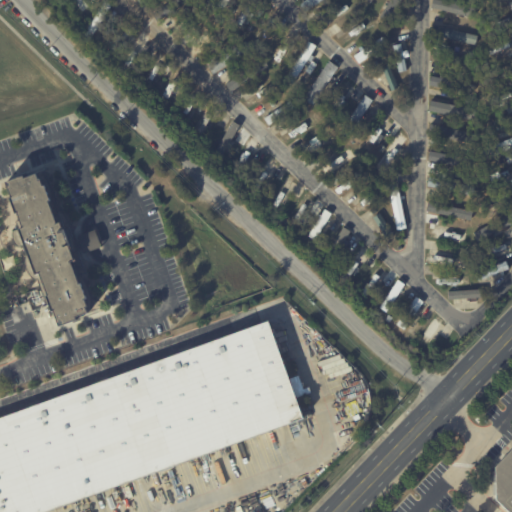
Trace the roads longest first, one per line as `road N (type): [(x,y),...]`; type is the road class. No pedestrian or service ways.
road 1 (residential): [(449,390),(389,355),(20,0)]
road 2 (residential): [(123,0),(452,318)]
road 3 (residential): [(420,0),(414,250),(404,272)]
road 4 (residential): [(281,0),(401,114),(417,119)]
road 5 (secondary): [(449,390),(331,511)]
